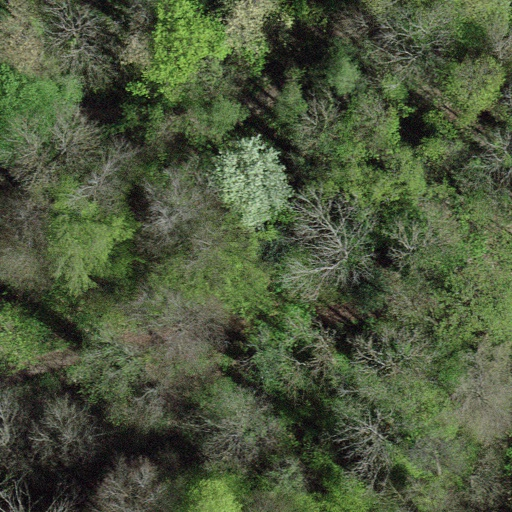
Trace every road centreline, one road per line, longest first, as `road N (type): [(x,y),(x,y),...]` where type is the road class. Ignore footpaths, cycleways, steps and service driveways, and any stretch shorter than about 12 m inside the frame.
road 1 (track): [(0,383),(133,341),(511,292)]
road 2 (track): [(387,0),(289,93),(222,120),(121,119),(0,93)]
